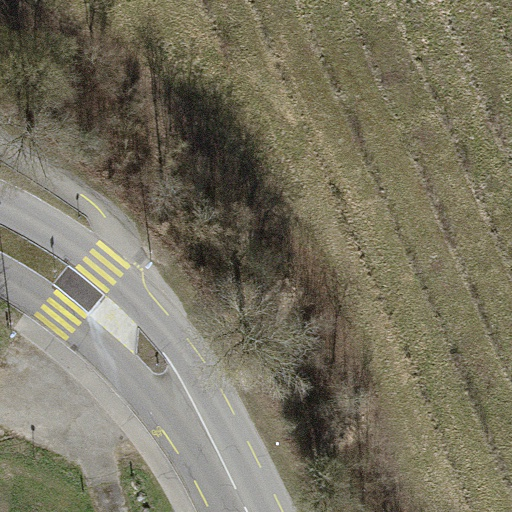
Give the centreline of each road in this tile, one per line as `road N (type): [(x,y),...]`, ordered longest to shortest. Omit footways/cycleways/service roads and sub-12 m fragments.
road 1 (unclassified): [(193,403),(155,327),(114,280),(75,247),(0,207)]
road 2 (unclassified): [(0,278),(117,367),(193,403)]
road 3 (unclassified): [(249,511),(193,403)]
